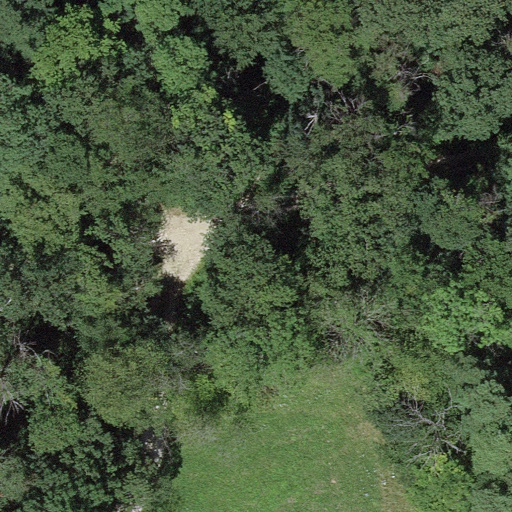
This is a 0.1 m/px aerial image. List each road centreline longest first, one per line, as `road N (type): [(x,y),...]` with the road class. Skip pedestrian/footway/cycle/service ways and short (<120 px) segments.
road 1 (track): [(153,243),(270,203),(511,150)]
road 2 (track): [(69,0),(136,233)]
road 3 (track): [(126,511),(148,477),(161,314)]
